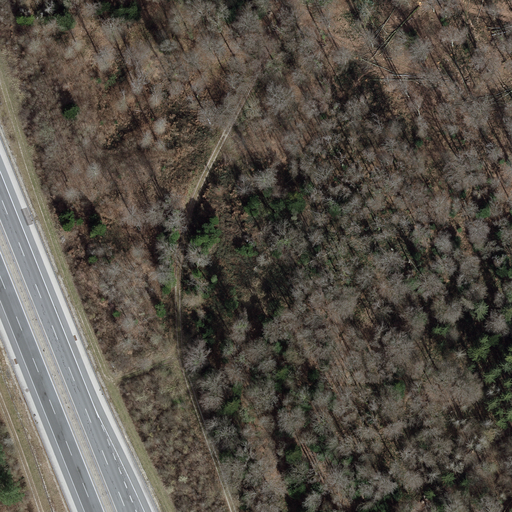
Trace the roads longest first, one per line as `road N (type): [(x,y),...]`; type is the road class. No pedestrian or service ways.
road 1 (track): [(234,511),(180,355),(178,267),(200,182),(290,0)]
road 2 (track): [(180,355),(109,381),(0,78)]
road 3 (motorway): [(126,511),(0,194)]
road 4 (motorway): [(0,277),(93,511)]
road 5 (track): [(511,419),(424,511)]
road 6 (track): [(42,511),(0,398)]
